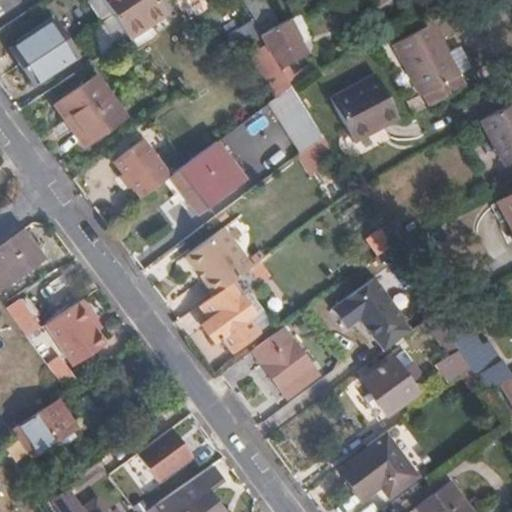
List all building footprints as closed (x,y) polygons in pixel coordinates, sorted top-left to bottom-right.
[(105,0),(89,0),(102,20),(117,42),(127,33),(105,0)] [(157,0),(105,0),(127,33),(164,9),(157,0)] [(250,0),(242,6),(259,33),(277,24),(260,0),(250,0)] [(34,81),(76,51),(54,17),(10,45),(34,81)] [(289,86),(304,78),(301,71),(291,75),(285,61),(306,50),(289,17),(277,24),(259,33),(281,72),(289,86)] [(117,42),(102,20),(87,31),(101,52),(117,42)] [(428,106),(464,86),(458,76),(446,54),(429,24),(389,46),(418,98),(422,96),(428,106)] [(446,54),(458,76),(472,68),(461,47),(446,54)] [(84,142),(125,113),(97,72),(55,101),(84,142)] [(277,95),(289,86),(281,72),(269,83),(277,95)] [(397,119),(373,75),(326,99),(351,144),(397,119)] [(323,138),(289,86),(277,95),(270,100),(304,152),(323,138)] [(511,158),(511,101),(478,120),(502,164),(511,158)] [(112,161),(138,196),(169,173),(144,138),(112,161)] [(304,152),(301,153),(314,173),(336,158),(323,138),(304,152)] [(216,139),(169,173),(197,212),(244,177),(216,139)] [(511,227),(511,193),(498,201),(511,227)] [(174,226),(186,218),(174,198),(161,206),(174,226)] [(201,275),(214,291),(230,279),(248,266),(251,264),(223,226),(190,252),(205,271),(201,275)] [(0,286),(42,254),(23,227),(0,244),(0,286)] [(237,289),(246,283),(256,276),(248,266),(230,279),(237,289)] [(446,292),(436,274),(427,279),(438,298),(446,292)] [(375,277),(332,308),(347,329),(361,319),(384,351),(412,330),(375,277)] [(214,291),(208,296),(214,305),(210,308),(214,314),(201,323),(213,339),(220,334),(230,349),(271,318),(246,283),(237,289),(230,279),(214,291)] [(426,320),(436,313),(422,291),(408,302),(422,323),(426,320)] [(20,298),(8,307),(27,332),(38,324),(20,298)] [(93,319),(79,299),(43,324),(71,365),(103,342),(89,322),(93,319)] [(444,326),(436,313),(426,320),(433,330),(451,359),(440,366),(451,383),(471,368),(461,352),(444,326)] [(461,352),(480,342),(463,315),(444,326),(461,352)] [(422,323),(415,328),(422,337),(433,330),(426,320),(422,323)] [(286,330),(283,325),(244,355),(247,359),(286,330)] [(319,375),(286,330),(247,359),(279,404),(319,375)] [(474,373),(501,358),(488,337),(480,342),(461,352),(471,368),(474,373)] [(66,385),(75,379),(57,354),(48,360),(66,385)] [(484,389),(511,375),(501,358),(474,373),(484,389)] [(375,393),(381,401),(391,413),(420,391),(412,380),(420,374),(413,363),(405,369),(396,359),(365,380),(375,393)] [(511,378),(499,383),(511,415),(511,414),(511,378)] [(376,405),(381,401),(375,393),(371,397),(376,405)] [(74,423),(58,397),(15,426),(32,453),(74,423)] [(170,428),(136,454),(156,483),(190,457),(170,428)] [(385,431),(367,444),(369,447),(341,468),(361,496),(379,483),(388,495),(416,475),(385,431)] [(216,480),(207,468),(153,504),(158,511),(177,511),(183,507),(186,511),(221,511),(205,488),(216,480)] [(413,507),(417,511),(468,511),(446,482),(413,507)] [(64,489),(50,498),(60,511),(103,511),(94,498),(78,509),(64,489)]
